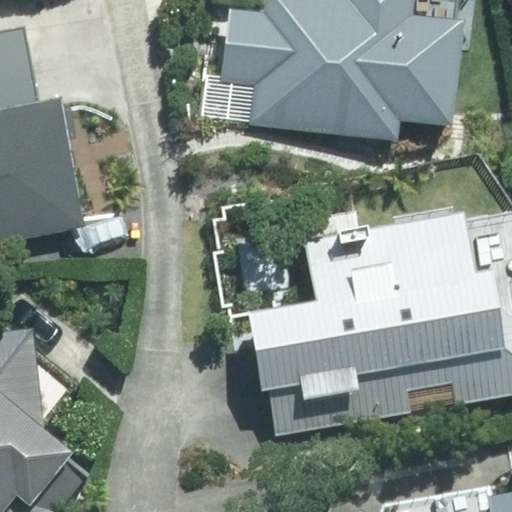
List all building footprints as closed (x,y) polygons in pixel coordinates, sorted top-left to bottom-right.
[(258,78),(254,122),(402,137),(404,117),(461,123),(473,14),(422,9),(423,0),(269,0),(269,7),(236,3),(229,75),(258,78)] [(31,26),(0,31),(0,196),(61,185),(31,26)] [(254,306),(277,432),(511,389),(511,311),(508,312),(499,262),(484,264),(473,207),(309,237),(320,294),(254,306)] [(81,444),(48,417),(37,324),(0,328),(0,511),(59,511),(59,507),(92,468),(73,453),(81,444)] [(389,511),(365,502),(360,511),(511,511),(511,459),(510,460),(511,468),(511,490),(492,494),(495,511),(489,511),(389,511)]
